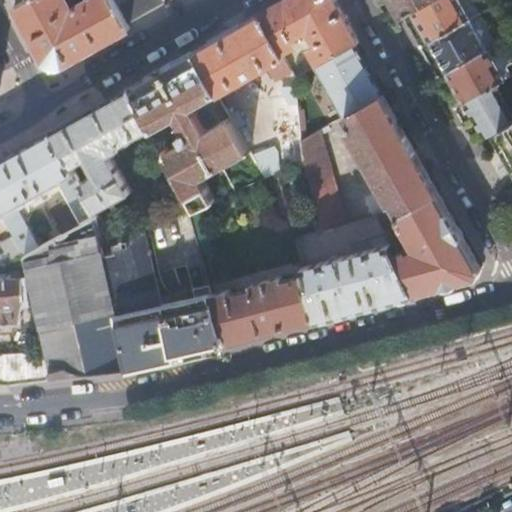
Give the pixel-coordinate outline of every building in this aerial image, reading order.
[(27,0),(16,6),(46,61),(63,65),(97,47),(132,27),(129,23),(116,0),(83,0),(74,5),(76,7),(71,10),(65,0),(27,0)] [(116,0),(129,23),(166,2),(164,0),(116,0)] [(281,0),(260,12),(282,51),(297,43),(293,35),(305,28),(311,30),(315,37),(312,39),(314,44),(311,46),(320,62),(354,43),(359,40),(336,0),(281,0)] [(394,0),(403,15),(414,9),(429,0),(394,0)] [(429,0),(414,9),(431,40),(471,18),(460,0),(429,0)] [(193,49),(218,92),(249,74),(251,78),(255,76),(253,72),(280,57),(282,62),(287,60),(282,51),(260,12),(193,49)] [(448,71),(488,49),(471,18),(431,40),(448,71)] [(320,62),(318,63),(347,113),(383,93),(354,43),(320,62)] [(193,196),(198,205),(216,197),(205,175),(250,149),(231,115),(208,128),(205,123),(214,118),(208,107),(199,112),(195,105),(218,92),(193,49),(131,85),(154,126),(160,137),(170,133),(164,122),(178,114),(187,129),(182,132),(186,140),(167,150),(193,196)] [(497,83),(504,79),(488,49),(448,71),(465,101),(497,83)] [(296,75),(296,76),(313,66),(308,58),(292,68),(296,75)] [(511,121),(511,109),(497,83),(465,101),(484,137),(488,135),(511,121)] [(128,141),(154,126),(131,85),(52,129),(72,166),(86,158),(95,173),(81,181),(97,210),(132,189),(112,153),(120,149),(125,148),(130,145),(128,141)] [(265,176),(278,170),(305,158),(303,138),(297,88),(273,91),(279,143),(253,154),(265,176)] [(400,213),(438,192),(383,93),(347,113),(353,125),(349,128),(390,202),(393,201),(400,213)] [(511,121),(488,135),(511,177),(511,121)] [(303,138),(305,158),(325,228),(349,221),(323,132),(332,127),(330,123),(303,138)] [(0,209),(9,226),(25,254),(40,246),(16,206),(23,202),(25,205),(44,195),(41,191),(58,182),(67,196),(50,205),(65,232),(99,213),(97,210),(81,181),(72,166),(52,129),(30,141),(0,158),(0,209)] [(388,237),(416,292),(445,284),(478,276),(480,268),(438,192),(400,213),(406,225),(404,226),(413,242),(416,243),(420,250),(410,252),(407,249),(401,251),(393,235),(388,237)] [(154,213),(158,223),(190,208),(198,205),(193,196),(154,213)] [(0,230),(9,226),(0,209),(0,230)] [(381,223),(392,217),(388,210),(378,216),(381,223)] [(227,343),(213,292),(213,291),(195,295),(163,303),(146,228),(141,230),(115,242),(111,234),(99,213),(65,232),(40,246),(25,254),(47,349),(53,377),(139,366),(174,357),(174,356),(173,351),(185,348),(186,353),(227,343)] [(381,223),(383,227),(394,221),(392,217),(381,223)] [(349,221),(325,228),(320,229),(323,240),(358,231),(355,220),(349,221)] [(115,242),(141,230),(138,222),(111,234),(115,242)] [(296,236),(307,273),(319,318),(365,306),(416,292),(388,237),(386,232),(351,241),(354,252),(322,261),(313,231),(296,236)] [(0,268),(12,261),(6,251),(0,254),(0,268)] [(0,277),(0,325),(11,325),(17,321),(16,297),(25,296),(25,275),(23,275),(22,269),(14,271),(14,276),(0,277)] [(231,288),(213,292),(227,343),(271,331),(319,318),(307,273),(284,279),(283,274),(252,282),(253,287),(233,293),(231,288)] [(195,295),(213,291),(211,283),(193,288),(195,295)] [(30,379),(53,377),(47,349),(28,351),(30,379)] [(10,382),(30,379),(28,351),(7,352),(10,382)] [(0,381),(10,382),(7,352),(0,352),(0,381)]
